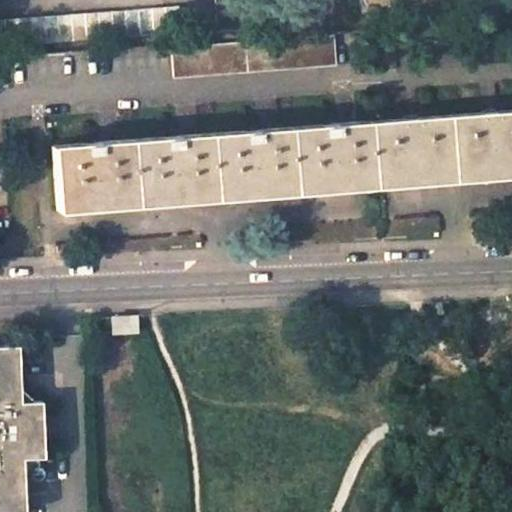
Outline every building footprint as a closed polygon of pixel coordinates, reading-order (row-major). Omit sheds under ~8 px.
[(220,0),(222,27),(247,24),(245,0),(220,0)] [(0,19),(0,45),(186,30),(185,4),(0,19)] [(175,44),(176,74),(337,62),(336,32),(175,44)] [(58,210),(385,185),(511,175),(511,111),(489,114),(409,120),(345,125),(262,131),(186,137),(108,143),(53,147),(58,210)] [(0,344),(0,511),(24,511),(23,471),(37,456),(44,456),(42,400),(35,400),(20,387),(18,344),(0,344)]
